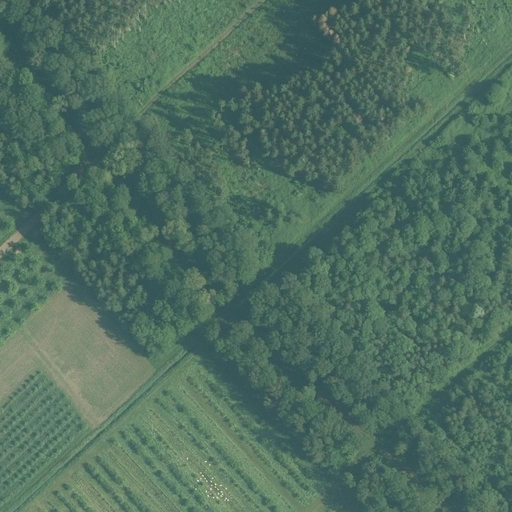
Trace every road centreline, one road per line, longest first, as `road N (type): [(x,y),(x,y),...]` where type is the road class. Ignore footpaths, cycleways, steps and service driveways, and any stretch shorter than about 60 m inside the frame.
road 1 (track): [(447,511),(240,327),(0,36)]
road 2 (track): [(0,252),(68,180),(269,0)]
road 3 (track): [(309,511),(511,334)]
